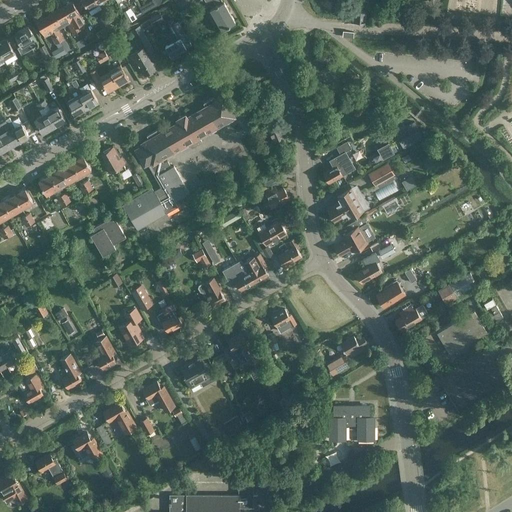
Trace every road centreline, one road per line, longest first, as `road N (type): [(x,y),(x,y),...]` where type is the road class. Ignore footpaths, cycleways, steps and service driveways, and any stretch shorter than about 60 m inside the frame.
road 1 (residential): [(8,437),(320,266)]
road 2 (unclassified): [(0,178),(264,36)]
road 3 (tertiary): [(414,511),(388,345),(320,266)]
road 4 (tertiary): [(320,266),(308,233),(298,119),(264,36)]
